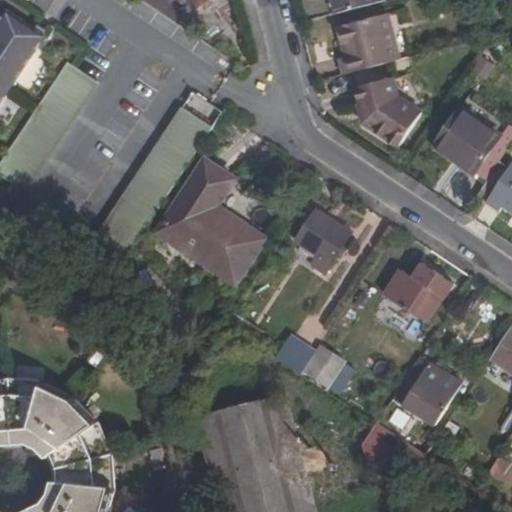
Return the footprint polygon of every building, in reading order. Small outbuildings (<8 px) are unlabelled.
[(166,0),(181,21),(211,0),(166,0)] [(339,0),(343,13),(391,1),(391,0),(339,0)] [(478,0),(467,0),(478,40),(488,37),(478,0)] [(0,30),(0,115),(52,36),(13,11),(0,30)] [(345,60),(348,74),(405,59),(393,16),(347,28),(355,58),(349,59),(345,60)] [(355,58),(347,28),(341,30),(349,59),(355,58)] [(497,35),(492,41),(501,52),(507,48),(498,34),(497,35)] [(470,67),(486,79),(498,63),(482,51),(470,67)] [(72,63),(1,174),(29,193),(101,81),(72,63)] [(398,79),(362,89),(367,107),(372,106),(376,118),(371,124),(406,145),(427,112),(403,97),(398,79)] [(103,241),(133,261),(229,113),(198,93),(103,241)] [(372,106),(367,107),(371,124),(376,118),(372,106)] [(464,106),(440,144),(466,161),(482,171),(506,134),(464,106)] [(479,176),(482,171),(466,161),(463,166),(479,176)] [(213,162),(165,234),(240,284),(270,239),(222,206),(240,180),(213,162)] [(511,171),(492,202),(505,212),(508,207),(511,209),(511,171)] [(357,232),(320,209),(300,240),(323,255),(317,264),(331,272),(357,232)] [(406,270),(384,303),(426,330),(442,305),(444,306),(459,284),(428,264),(418,279),(406,270)] [(253,322),(248,331),(263,341),(268,331),(253,322)] [(511,335),(498,358),(511,366),(511,335)] [(299,340),(284,362),(304,375),(307,371),(318,353),(299,340)] [(318,353),(307,371),(332,387),(348,362),(323,345),(318,353)] [(468,383),(426,356),(399,398),(441,425),(468,383)] [(348,362),(332,387),(342,394),(359,368),(348,362)] [(0,452),(6,448),(10,455),(34,454),(37,446),(51,454),(56,459),(64,474),(66,481),(66,492),(62,506),(57,511),(52,511),(51,511),(49,511),(115,511),(119,499),(117,463),(107,437),(79,410),(54,396),(17,391),(0,395),(0,452)] [(321,511),(293,401),(206,423),(228,511),(321,511)] [(432,458),(381,427),(368,447),(374,474),(432,458)] [(503,481),(511,466),(511,461),(501,455),(490,473),(503,481)]
